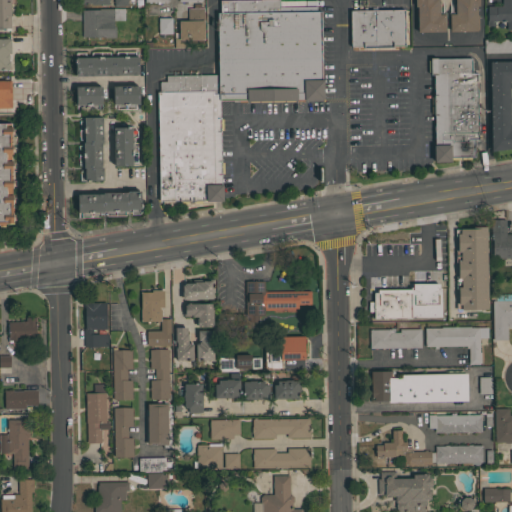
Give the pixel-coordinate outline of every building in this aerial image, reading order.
[(0,0),(10,0),(11,28),(0,28),(0,0)] [(159,92),(159,81),(166,81),(166,75),(218,74),(217,12),(220,12),(220,0),(279,0),(279,6),(316,5),(316,10),(320,10),(322,92),(320,92),(320,98),(298,99),(246,100),(246,99),(220,100),(222,203),(208,203),(208,199),(201,199),(201,202),(195,202),(195,199),(187,199),(187,203),(182,203),(182,200),(159,200),(157,92),(159,92)] [(438,0),(438,14),(444,14),(444,16),(445,16),(445,30),(445,31),(417,32),(417,31),(416,31),(416,26),(417,26),(417,6),(415,6),(414,0),(438,0)] [(478,0),(479,5),(476,5),(476,15),(478,15),(478,29),(477,29),(477,31),(449,31),(449,14),(455,14),(455,0),(478,0)] [(501,0),(511,0),(511,29),(506,29),(506,21),(501,22),(501,21),(494,21),(494,25),(486,25),(486,20),(487,20),(487,16),(486,16),(486,14),(487,13),(487,6),(501,6),(501,0)] [(99,9),(99,8),(124,8),(124,20),(113,20),(113,26),(115,26),(115,37),(105,37),(105,36),(82,36),(82,10),(99,9)] [(203,8),(204,39),(188,39),(188,47),(174,47),(174,38),(179,38),(179,21),(188,20),(188,8),(203,8)] [(403,9),(404,45),(392,45),(392,46),(351,47),(350,10),(374,10),(403,9)] [(170,34),(157,34),(156,18),(170,18),(170,34)] [(0,38),(9,38),(10,53),(7,53),(7,61),(9,60),(9,68),(7,68),(7,70),(0,70),(0,38)] [(511,38),(511,52),(484,53),(484,39),(511,38)] [(74,58),(138,56),(138,74),(74,76),(74,58)] [(433,74),(430,74),(429,58),(471,58),(471,73),(477,73),(478,139),(474,139),(474,146),(475,146),(476,157),(475,158),(450,158),(450,161),(433,162),(433,146),(434,145),(433,74)] [(511,147),(491,151),(489,61),(511,61),(511,147)] [(0,81),(9,81),(10,108),(0,108),(0,81)] [(138,85),(139,104),(113,104),(113,86),(138,85)] [(76,86),(101,86),(102,104),(76,105),(76,86)] [(83,168),(82,168),(81,142),(82,142),(82,117),(100,117),(101,142),(99,142),(100,167),(101,167),(101,180),(83,180),(83,168)] [(0,123),(10,123),(10,126),(11,126),(11,128),(14,128),(15,134),(11,134),(11,136),(13,136),(13,152),(11,152),(11,162),(15,162),(15,168),(12,168),(12,170),(14,170),(14,186),(11,186),(12,196),(16,196),(16,202),(13,202),(13,204),(11,204),(12,208),(13,208),(13,214),(16,214),(16,219),(13,219),(13,223),(5,224),(5,226),(0,226),(0,123)] [(129,127),(130,165),(112,166),(111,127),(129,127)] [(127,192),(127,190),(140,190),(140,209),(128,209),(128,210),(103,210),(103,212),(77,212),(77,194),(102,194),(102,192),(127,192)] [(511,258),(492,258),(492,240),(491,240),(490,219),(505,219),(506,234),(511,234),(511,258)] [(487,309),(456,309),(456,303),(458,303),(458,288),(456,288),(456,276),(458,276),(457,262),(455,262),(455,249),(457,249),(457,235),(455,235),(455,229),(477,228),(477,227),(486,226),(487,309)] [(214,279),(214,292),(212,292),(212,298),(182,299),(182,285),(183,285),(183,283),(185,283),(192,283),(192,279),(214,279)] [(264,280),(264,292),(308,291),(308,304),(298,304),(298,308),(274,308),(274,310),(264,310),(264,315),(260,315),(260,319),(258,319),(258,321),(249,321),(249,317),(245,317),(245,281),(264,280)] [(373,318),(373,311),(368,311),(368,302),(373,302),(373,293),(378,293),(378,289),(408,289),(408,292),(410,292),(410,287),(413,287),(413,284),(438,284),(438,287),(441,287),(441,317),(373,318)] [(151,291),(151,290),(163,290),(163,307),(159,307),(159,309),(162,309),(162,316),(160,316),(160,321),(147,321),(147,320),(140,320),(140,291),(151,291)] [(511,300),(511,327),(507,327),(507,339),(492,340),(492,301),(511,300)] [(104,303),(105,330),(91,330),(91,335),(106,335),(106,347),(83,348),(82,329),(83,329),(83,308),(82,308),(82,304),(104,303)] [(211,303),(211,307),(212,307),(212,326),(197,327),(197,326),(196,326),(196,318),(197,318),(197,317),(192,317),(192,316),(183,316),(183,303),(211,303)] [(20,339),(20,341),(10,341),(10,343),(6,343),(6,323),(20,323),(20,322),(24,322),(24,318),(34,318),(34,339),(20,339)] [(146,331),(161,330),(160,318),(170,318),(170,332),(169,332),(170,345),(146,345),(146,331)] [(441,327),(441,326),(472,326),(472,327),(487,327),(488,337),(479,338),(479,352),(480,352),(480,363),(479,363),(479,364),(468,364),(468,348),(466,348),(466,346),(437,346),(437,348),(434,348),(434,346),(424,346),(424,328),(441,327)] [(187,327),(187,333),(187,343),(189,343),(189,344),(192,344),(193,360),(175,360),(175,347),(176,347),(176,345),(173,345),(173,327),(187,327)] [(369,329),(390,329),(390,332),(399,332),(399,329),(420,328),(421,347),(369,348),(369,329)] [(214,343),(213,343),(213,360),(196,360),(195,343),(198,343),(198,341),(200,341),(200,340),(198,340),(197,330),(214,330),(214,343)] [(197,333),(189,333),(190,361),(206,361),(204,337),(198,337),(197,333)] [(304,359),(280,359),(280,367),(264,367),(264,342),(280,342),(280,336),(304,336),(304,359)] [(168,398),(150,399),(150,389),(149,389),(149,387),(150,387),(150,379),(154,379),(154,368),(149,368),(149,361),(148,361),(148,358),(149,358),(149,349),(168,349),(168,398)] [(129,350),(130,359),(130,361),(129,361),(130,369),(125,369),(125,381),(130,381),(130,388),(131,388),(131,391),(130,391),(130,399),(112,400),(111,350),(129,350)] [(217,371),(217,357),(235,357),(235,354),(250,354),(250,357),(260,357),(260,368),(237,369),(237,371),(217,371)] [(0,367),(0,356),(9,356),(9,367),(0,367)] [(388,400),(371,400),(371,371),(390,371),(390,378),(400,377),(400,374),(466,373),(467,400),(388,402),(388,400)] [(229,379),(229,373),(239,373),(239,397),(214,398),(214,383),(218,383),(218,380),(229,379)] [(273,384),(277,384),(277,381),(291,380),(291,375),(297,375),(298,398),(274,398),(273,384)] [(491,376),(491,393),(479,394),(478,377),(491,376)] [(264,381),(264,384),(267,384),(268,399),(243,399),(243,381),(264,381)] [(201,413),(187,413),(186,409),(183,409),(183,401),(182,402),(182,393),(183,393),(183,385),(200,385),(201,413)] [(4,390),(13,390),(22,390),(22,389),(37,389),(37,405),(25,405),(25,408),(19,408),(19,414),(13,414),(13,408),(4,408),(4,390)] [(105,393),(105,422),(99,422),(99,428),(100,428),(101,442),(86,442),(86,415),(85,415),(85,406),(86,406),(86,393),(105,393)] [(167,403),(167,404),(170,404),(170,448),(163,448),(163,444),(147,444),(147,403),(167,403)] [(131,407),(132,426),(127,426),(127,438),(132,437),(132,456),(114,457),(113,407),(131,407)] [(493,408),(508,408),(508,415),(511,414),(511,443),(504,443),(504,442),(494,442),(493,408)] [(434,428),(428,428),(427,414),(435,414),(435,411),(444,411),(444,415),(470,414),(470,410),(479,410),(479,414),(480,414),(481,431),(471,432),(467,432),(467,431),(448,432),(448,433),(444,433),(444,432),(434,432),(434,428)] [(308,418),(308,426),(309,426),(309,432),(309,437),(287,437),(286,433),(274,433),(274,438),(252,438),(252,433),(251,433),(251,426),(252,426),(252,419),(308,418)] [(28,419),(28,437),(27,437),(28,468),(12,469),(12,453),(0,453),(0,434),(7,434),(7,419),(28,419)] [(239,419),(239,434),(232,434),(232,438),(209,438),(209,420),(239,419)] [(444,445),(448,445),(467,445),(467,444),(471,444),(471,445),(481,445),(481,462),(480,462),(480,466),(471,466),(471,462),(445,463),(445,467),(436,467),(436,463),(434,463),(434,462),(430,462),(431,464),(404,465),(404,456),(394,456),(375,457),(375,445),(382,445),(382,442),(392,442),(391,430),(401,430),(401,441),(406,441),(406,448),(412,448),(412,451),(423,451),(423,450),(426,450),(426,451),(430,451),(430,452),(434,452),(434,446),(444,445)] [(208,444),(220,444),(220,445),(221,445),(221,468),(196,468),(196,444),(208,444)] [(252,460),(251,460),(251,454),(252,454),(252,449),(274,448),(274,452),(287,452),(287,448),(309,448),(309,453),(310,453),(310,459),(309,459),(309,467),(252,468),(252,460)] [(238,453),(238,468),(224,468),(223,453),(238,453)] [(164,457),(165,469),(161,469),(161,471),(138,471),(138,458),(164,457)] [(395,471),(395,478),(412,478),(412,474),(427,474),(428,477),(429,477),(431,479),(431,485),(429,486),(428,487),(428,489),(430,489),(430,499),(425,499),(425,505),(423,505),(424,511),(395,511),(395,495),(384,496),(384,494),(377,494),(377,479),(379,479),(379,472),(395,471)] [(146,488),(145,473),(162,472),(162,474),(165,474),(166,484),(162,484),(162,488),(146,488)] [(289,494),(290,494),(293,497),(293,501),(291,503),(291,509),(302,508),(302,511),(261,511),(261,504),(260,502),(260,497),(262,495),(273,495),(272,475),(289,475),(289,494)] [(0,511),(0,498),(6,498),(6,495),(13,495),(13,494),(18,494),(17,479),(32,479),(33,492),(30,492),(30,511),(0,511)] [(127,482),(127,491),(124,491),(124,500),(119,500),(119,511),(93,511),(93,502),(96,502),(96,486),(97,486),(96,483),(127,482)] [(481,488),(490,488),(490,489),(494,489),(507,489),(507,502),(481,502),(481,488)] [(469,497),(472,501),(472,506),(469,510),(463,510),(460,506),(460,501),(464,497),(469,497)]
